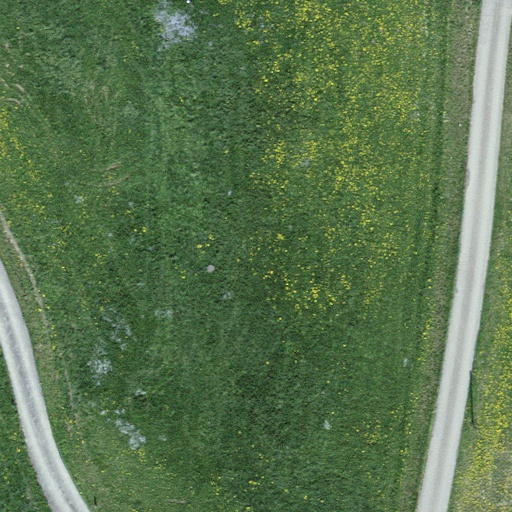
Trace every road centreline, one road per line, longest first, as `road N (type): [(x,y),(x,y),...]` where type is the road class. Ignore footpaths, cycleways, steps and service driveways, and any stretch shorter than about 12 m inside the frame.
road 1 (unclassified): [(430,511),(456,372),(499,0)]
road 2 (track): [(63,511),(41,479),(0,354)]
